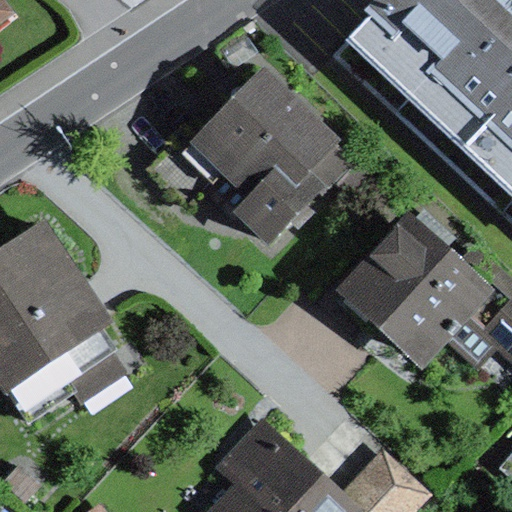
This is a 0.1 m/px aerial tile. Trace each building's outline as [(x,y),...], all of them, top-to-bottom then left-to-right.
[(0,0),(0,32),(17,19),(1,0),(0,0)] [(511,0),(392,0),(335,60),(511,227),(511,0)] [(356,167),(360,163),(267,72),(182,160),(218,193),(211,200),(272,254),(336,187),(356,167)] [(356,167),(336,187),(374,221),(392,201),(356,167)] [(407,223),(339,299),(422,378),(450,347),(480,373),(498,354),(511,367),(511,279),(476,248),(460,267),(407,223)] [(46,225),(0,254),(0,390),(21,421),(84,380),(83,377),(118,355),(106,334),(115,328),(46,225)] [(211,511),(361,511),(344,496),(264,421),(215,471),(234,488),(211,511)] [(385,452),(344,496),(361,511),(421,511),(434,498),(385,452)] [(511,460),(502,473),(511,481),(511,460)] [(43,488),(20,466),(4,486),(26,507),(43,488)]
